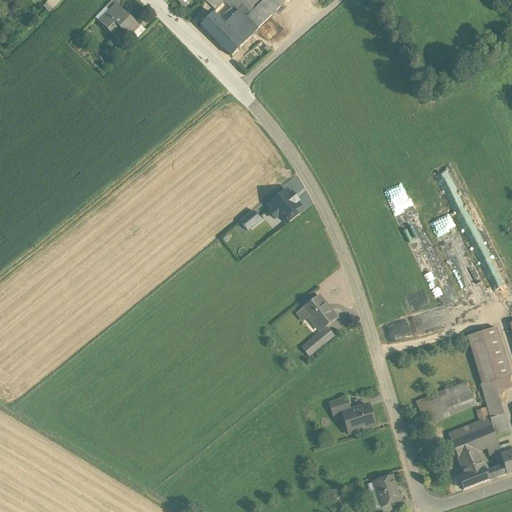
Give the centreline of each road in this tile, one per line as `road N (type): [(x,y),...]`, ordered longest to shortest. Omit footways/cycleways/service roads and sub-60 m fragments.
road 1 (residential): [(511,482),(440,505),(421,501),(355,279),(300,163),(151,0)]
road 2 (track): [(237,89),(0,279)]
road 3 (track): [(172,511),(0,406)]
